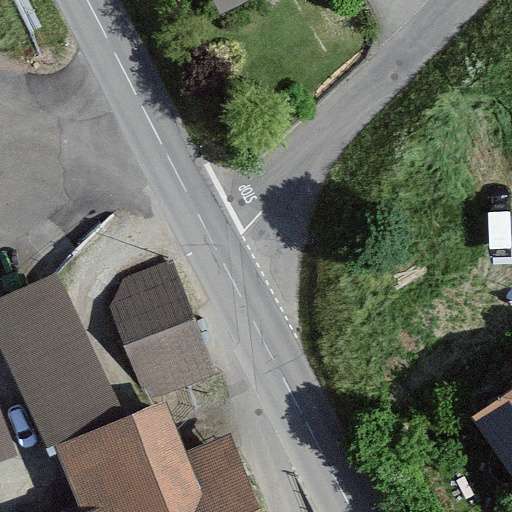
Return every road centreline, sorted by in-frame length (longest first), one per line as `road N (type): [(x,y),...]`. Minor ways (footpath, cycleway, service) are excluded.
road 1 (residential): [(221,256),(450,0)]
road 2 (tertiary): [(84,0),(221,256)]
road 3 (tertiary): [(279,368),(354,511)]
road 4 (residential): [(279,368),(258,411),(286,511)]
road 5 (tertiary): [(221,256),(279,368)]
